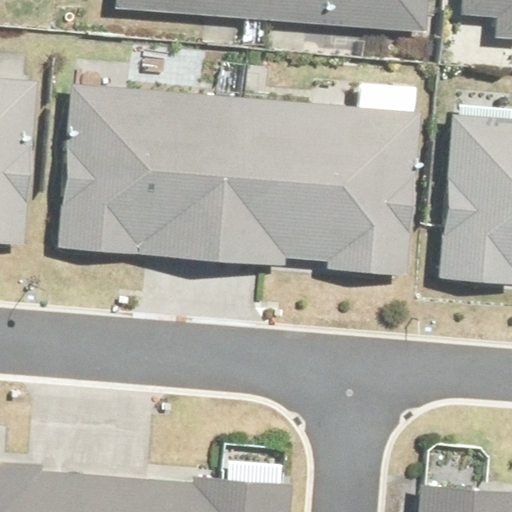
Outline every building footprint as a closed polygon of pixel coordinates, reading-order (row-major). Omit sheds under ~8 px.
[(425,0),(113,0),(113,11),(424,32),(425,0)] [(511,0),(459,0),(457,18),(490,20),(489,38),(511,39),(511,0)] [(138,56),(135,99),(71,94),(59,251),(401,278),(416,88),(352,83),(350,115),(203,104),(206,61),(138,56)] [(29,89),(0,87),(0,242),(18,244),(29,89)] [(511,115),(441,110),(429,272),(511,277),(511,115)] [(289,511),(292,493),(0,463),(0,511),(289,511)] [(511,511),(511,488),(419,479),(416,511),(511,511)]
